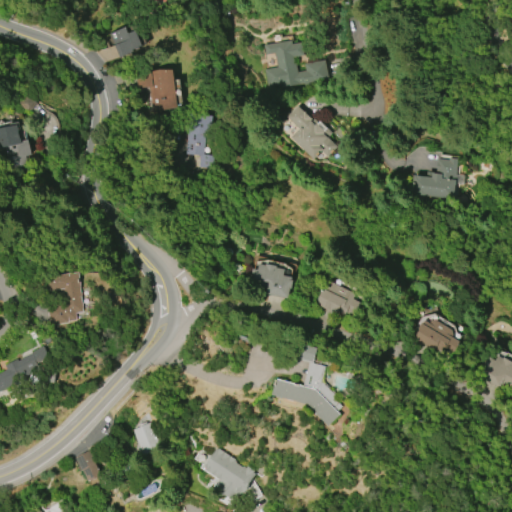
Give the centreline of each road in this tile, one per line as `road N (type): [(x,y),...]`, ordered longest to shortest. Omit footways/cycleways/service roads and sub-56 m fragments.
road 1 (tertiary): [(157,335),(156,279),(91,197),(98,109),(87,75),(63,53),(0,26)]
road 2 (residential): [(511,447),(466,391),(382,349),(283,315),(213,306)]
road 3 (residential): [(511,57),(486,0),(458,90),(446,95),(414,0)]
road 4 (tertiary): [(0,476),(65,436),(133,364)]
road 5 (residential): [(213,306),(112,225)]
road 6 (residential): [(356,0),(381,96),(379,121)]
